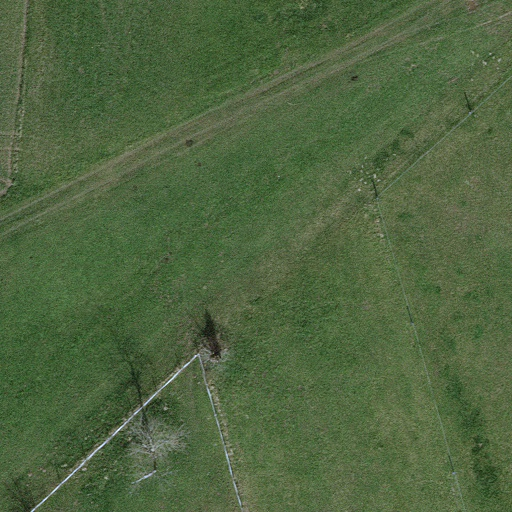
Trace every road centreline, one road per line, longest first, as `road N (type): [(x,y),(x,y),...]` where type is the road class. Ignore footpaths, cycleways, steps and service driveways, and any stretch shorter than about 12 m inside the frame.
road 1 (track): [(0,435),(505,0)]
road 2 (track): [(0,220),(455,0)]
